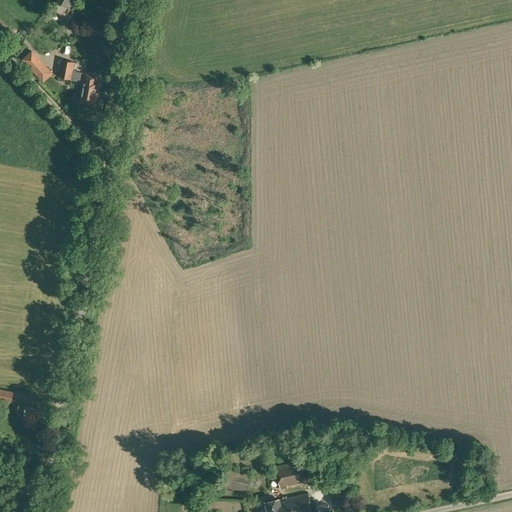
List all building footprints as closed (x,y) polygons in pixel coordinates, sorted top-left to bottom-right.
[(67,9),(71,0),(56,0),(55,2),(67,9)] [(32,52),(24,60),(32,69),(40,61),(32,52)] [(85,73),(78,72),(73,69),(75,62),(62,60),(58,76),(71,79),(77,80),(76,81),(83,83),(81,92),(75,91),(74,93),(73,98),(74,100),(95,104),(99,82),(98,82),(99,75),(85,73)] [(0,399),(11,402),(13,392),(0,390),(0,399)] [(25,406),(19,405),(17,412),(24,413),(22,423),(37,426),(40,409),(25,406)] [(280,487),(305,481),(301,461),(275,466),(280,487)] [(247,492),(251,475),(227,469),(223,486),(247,492)] [(312,511),(308,493),(279,499),(265,502),(267,511),(312,511)]
